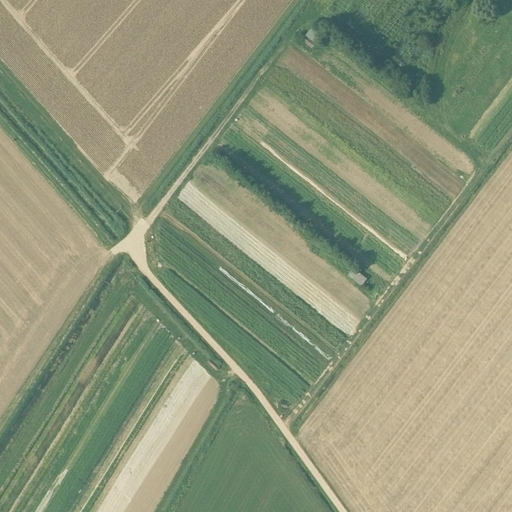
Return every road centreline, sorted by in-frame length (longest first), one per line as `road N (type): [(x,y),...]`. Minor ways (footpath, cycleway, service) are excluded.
road 1 (track): [(0,431),(109,258),(310,15)]
road 2 (unclassified): [(299,452),(125,242)]
road 3 (residential): [(299,452),(228,469),(181,511)]
